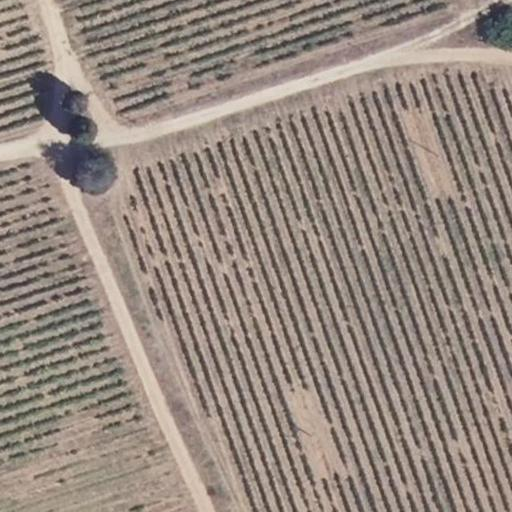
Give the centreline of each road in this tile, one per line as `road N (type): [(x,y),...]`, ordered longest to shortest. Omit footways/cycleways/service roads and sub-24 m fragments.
road 1 (track): [(214,511),(60,158),(67,132),(123,136),(165,126),(409,49)]
road 2 (track): [(0,150),(67,132),(71,79),(45,0)]
